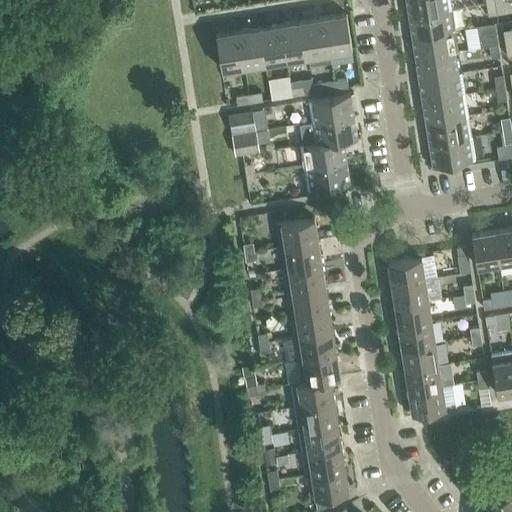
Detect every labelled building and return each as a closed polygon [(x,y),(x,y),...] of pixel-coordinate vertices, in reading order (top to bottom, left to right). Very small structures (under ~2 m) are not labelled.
[(451,8),(449,0),(409,0),(412,14),(451,8)] [(505,12),(503,0),(498,0),(495,1),(497,14),(505,12)] [(497,14),(495,1),(486,2),(488,15),(497,14)] [(454,29),(451,8),(412,14),(416,35),(454,29)] [(352,49),(346,13),(324,17),(330,53),(352,49)] [(330,53),(324,17),(303,20),(308,56),(330,53)] [(308,56),(303,20),(281,24),(287,60),(308,56)] [(287,60),(281,24),(260,27),(266,63),(287,60)] [(266,63),(260,27),(238,31),(244,67),(266,63)] [(511,41),(511,28),(503,30),(505,43),(511,41)] [(457,51),(454,29),(416,35),(419,57),(450,52),(457,51)] [(244,67),(238,31),(216,35),(222,70),(244,67)] [(498,44),(496,31),(487,32),(489,45),(498,44)] [(500,56),(498,44),(489,45),(491,58),(500,56)] [(453,74),(450,52),(419,57),(422,79),(453,74)] [(464,94),(461,72),(453,74),(422,79),(426,100),(464,94)] [(505,86),(503,73),(494,75),(496,88),(505,86)] [(348,86),(347,77),(335,79),(336,88),(348,86)] [(336,88),(335,79),(321,81),(323,91),(336,88)] [(306,93),(304,84),(291,86),(293,95),(306,93)] [(293,95),(291,86),(278,88),(280,97),(293,95)] [(507,99),(505,86),(496,88),(498,100),(507,99)] [(263,100),(262,91),(249,93),(250,102),(263,100)] [(250,102),(249,93),(236,95),(237,104),(250,102)] [(350,115),(347,93),(308,100),(312,122),(350,115)] [(468,115),(464,94),(426,100),(429,121),(468,115)] [(229,112),(232,134),(256,130),(252,108),(229,112)] [(354,138),(350,116),(350,115),(312,122),(315,142),(315,143),(340,139),(340,140),(354,138)] [(471,136),(468,115),(429,121),(432,142),(471,136)] [(511,129),(510,116),(501,118),(503,131),(511,129)] [(511,141),(511,129),(503,131),(505,143),(511,141)] [(259,151),(256,130),(232,134),(236,155),(259,151)] [(474,159),(471,136),(432,142),(436,165),(474,159)] [(343,161),(340,140),(340,139),(315,143),(315,142),(300,144),(304,168),(343,161)] [(347,183),(343,161),(304,168),(308,190),(347,183)] [(255,174),(253,162),(244,164),(246,175),(255,174)] [(257,187),(255,174),(246,175),(248,189),(257,187)] [(318,240),(314,217),(276,223),(280,247),(318,240)] [(511,261),(511,227),(494,230),(499,264),(511,261)] [(499,264),(494,230),(471,234),(477,268),(499,264)] [(322,262),(318,240),(280,247),(283,268),(322,262)] [(254,250),(253,241),(243,243),(245,251),(254,250)] [(468,253),(467,244),(457,246),(458,255),(468,253)] [(256,259),(254,250),(245,251),(246,261),(256,259)] [(424,278),(421,256),(388,261),(392,283),(424,278)] [(325,285),(322,262),(283,268),(287,292),(325,285)] [(428,299),(424,278),(392,283),(395,304),(428,299)] [(474,292),(473,283),(463,284),(464,293),(474,292)] [(329,308),(325,285),(287,292),(291,314),(329,308)] [(261,295),(260,287),(250,288),(252,297),(261,295)] [(475,301),(474,292),(464,293),(466,302),(475,301)] [(263,304),(261,295),(252,297),(253,305),(263,304)] [(493,306),(492,297),(483,298),(484,308),(493,306)] [(432,321),(428,299),(395,304),(399,326),(432,321)] [(333,330),(329,308),(291,314),(295,337),(333,330)] [(496,323),(494,314),(485,315),(487,325),(496,323)] [(435,342),(432,321),(399,326),(402,347),(435,342)] [(481,334),(479,325),(470,327),(471,336),(481,334)] [(336,352),(333,330),(295,337),(298,358),(336,352)] [(269,341),(267,332),(257,333),(259,342),(269,341)] [(482,343),(481,334),(471,336),(472,345),(482,343)] [(270,349),(269,341),(259,342),(260,351),(270,349)] [(439,363),(435,342),(402,347),(406,368),(439,363)] [(511,392),(511,348),(491,352),(498,395),(511,392)] [(340,376),(336,352),(298,358),(302,381),(302,382),(330,377),(331,378),(340,376)] [(442,385),(439,363),(406,368),(409,390),(442,385)] [(256,376),(254,364),(242,366),(244,378),(256,376)] [(487,377),(486,368),(476,370),(478,379),(487,377)] [(334,400),(331,378),(330,377),(302,382),(302,381),(292,383),(296,406),(334,400)] [(489,386),(487,377),(478,379),(479,388),(489,386)] [(265,392),(265,387),(264,382),(256,383),(257,393),(265,392)] [(257,393),(256,383),(247,385),(248,394),(251,394),(257,393)] [(457,405),(453,383),(442,385),(409,390),(413,412),(457,405)] [(338,422),(334,400),(296,406),(299,428),(338,422)] [(341,445),(338,422),(299,428),(303,451),(341,445)] [(271,433),(270,423),(260,425),(262,434),(271,433)] [(273,441),(271,433),(262,434),(263,443),(273,441)] [(345,467),(341,445),(303,451),(307,473),(345,467)] [(276,455),(275,446),(264,448),(265,457),(276,455)] [(277,462),(276,455),(265,457),(266,464),(277,462)] [(349,491),(345,467),(307,473),(311,497),(317,496),(319,509),(339,499),(337,493),(349,491)] [(278,477),(277,469),(267,470),(269,479),(278,477)] [(280,486),(278,477),(269,479),(270,488),(280,486)] [(511,511),(511,501),(511,499),(493,511),(511,511)]
